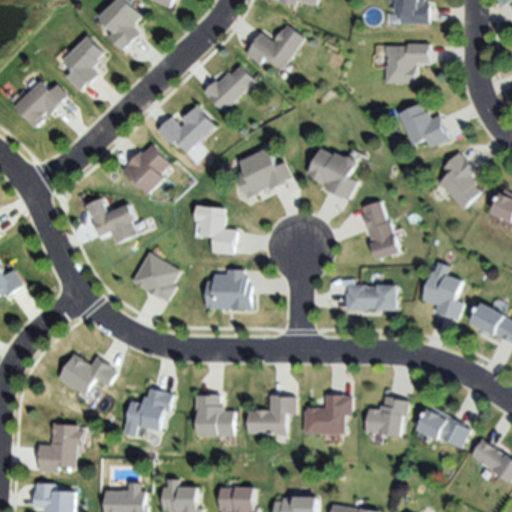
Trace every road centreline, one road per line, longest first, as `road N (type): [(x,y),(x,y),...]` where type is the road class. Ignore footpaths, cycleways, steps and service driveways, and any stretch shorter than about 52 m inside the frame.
road 1 (residential): [(0,159),(29,190),(82,299),(142,344),(193,354),(427,364),(459,373),(511,406)]
road 2 (residential): [(231,0),(216,27),(83,157),(29,190)]
road 3 (residential): [(82,299),(29,343),(8,382),(0,427)]
road 4 (residential): [(511,141),(479,91),(475,0)]
